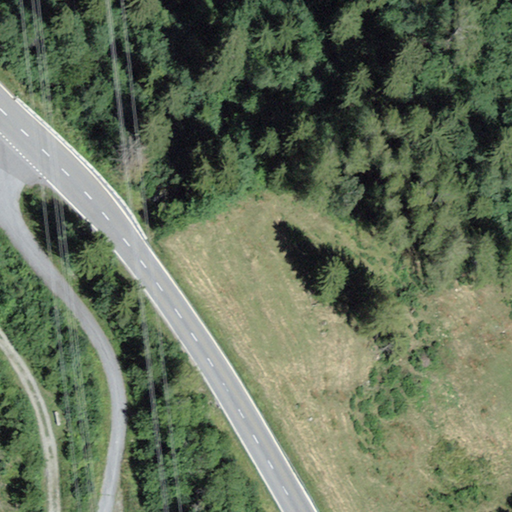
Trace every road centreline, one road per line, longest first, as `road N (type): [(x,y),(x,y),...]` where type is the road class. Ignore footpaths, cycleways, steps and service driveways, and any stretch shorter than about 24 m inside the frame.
road 1 (secondary): [(18,125),(114,222),(228,391),(297,511)]
road 2 (unclassified): [(109,511),(117,391),(105,352),(10,214),(1,174),(18,125)]
road 3 (track): [(0,344),(44,430),(52,511)]
